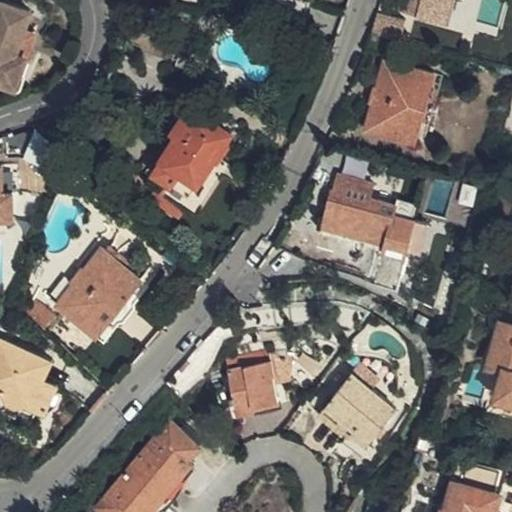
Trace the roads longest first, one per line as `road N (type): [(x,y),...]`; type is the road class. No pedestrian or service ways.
road 1 (residential): [(365,0),(340,77),(277,209),(239,268),(41,483),(0,501)]
road 2 (residential): [(0,116),(61,92),(83,66),(93,34),(87,0)]
